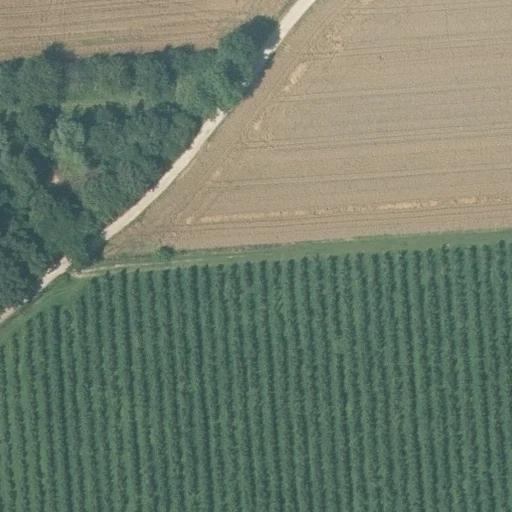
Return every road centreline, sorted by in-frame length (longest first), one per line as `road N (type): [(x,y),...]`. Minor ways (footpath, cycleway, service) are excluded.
road 1 (track): [(511,237),(60,265)]
road 2 (track): [(0,313),(153,185),(307,0)]
